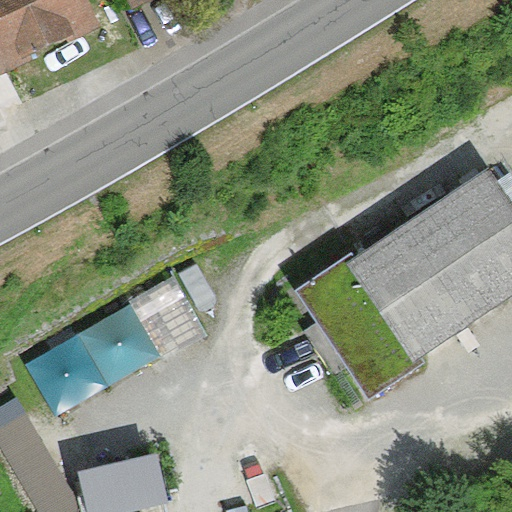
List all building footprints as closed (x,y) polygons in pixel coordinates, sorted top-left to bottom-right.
[(101,30),(85,0),(0,0),(0,70),(6,81),(101,30)] [(143,0),(117,0),(124,11),(143,0)] [(511,302),(511,213),(489,178),(349,269),(346,263),(296,296),(370,408),(433,367),(427,358),(511,302)] [(42,383),(0,405),(0,432),(43,511),(86,511),(90,510),(71,475),(97,460),(69,408),(197,338),(169,287),(30,362),(42,383)] [(98,511),(175,511),(168,450),(93,459),(98,511)]
